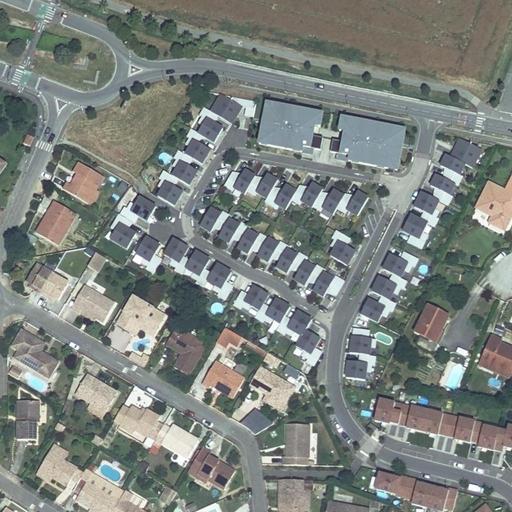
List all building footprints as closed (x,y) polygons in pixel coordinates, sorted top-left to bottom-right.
[(74,53),(71,64),(87,68),(90,58),(74,53)] [(221,96),(212,113),(219,117),(233,125),(243,107),(233,102),(234,99),(221,96)] [(248,102),(234,99),(233,102),(243,107),(247,110),(248,102)] [(256,103),(248,102),(247,110),(245,116),(254,117),(256,103)] [(277,106),(268,104),(267,111),(275,113),(277,106)] [(265,121),(253,118),(253,122),(264,124),(260,145),(303,153),(304,148),(309,149),(308,154),(314,155),(315,150),(322,151),(324,139),(314,137),(318,118),(307,116),(308,112),(277,106),(275,113),(267,111),(265,121)] [(205,109),(200,116),(203,118),(199,124),(203,126),(199,134),(206,138),(215,144),(224,129),(215,124),(219,117),(212,113),(205,109)] [(322,128),(324,115),(308,112),(307,116),(318,118),(316,127),(322,128)] [(334,141),(332,153),(338,154),(337,160),(343,161),(344,155),(351,157),(350,162),(398,172),(403,148),(413,150),(413,146),(404,145),(406,131),(381,126),(380,131),(370,129),(371,124),(349,120),(346,133),(344,143),(334,141)] [(192,130),(188,138),(190,139),(187,146),(191,148),(186,156),(193,160),(203,166),(211,151),(202,146),(206,138),(199,134),(192,130)] [(34,139),(28,136),(24,145),(30,148),(34,139)] [(483,151),(461,140),(452,158),(466,165),(474,169),(483,151)] [(180,152),(175,159),(178,161),(174,167),(178,170),(173,177),(179,180),(190,187),(198,172),(189,167),(193,160),(186,156),(180,152)] [(448,156),(442,167),(449,171),(445,179),(457,185),(459,187),(464,178),(461,176),(466,165),(452,158),(448,156)] [(0,187),(4,181),(7,183),(17,169),(8,163),(6,165),(0,161),(0,159),(0,158),(0,187)] [(97,191),(105,178),(79,163),(74,172),(78,175),(82,177),(80,182),(75,179),(71,185),(68,183),(63,190),(88,205),(97,191)] [(233,173),(225,187),(234,192),(235,190),(246,195),(247,192),(256,177),(245,171),(242,178),(233,173)] [(165,172),(160,180),(163,181),(159,188),(163,190),(159,198),(175,207),(184,193),(174,187),(179,180),(173,177),(165,172)] [(256,177),(247,192),(256,196),(258,194),(268,200),(274,189),(279,182),(268,175),(264,182),(256,177)] [(438,176),(432,187),(439,191),(435,199),(440,202),(450,207),(454,198),(451,196),(457,185),(445,179),(438,176)] [(511,178),(506,189),(490,181),(476,209),(493,217),(490,224),(506,232),(511,221),(511,178)] [(292,201),(301,206),(303,203),(313,209),(313,208),(322,193),(324,191),(313,185),(309,191),(300,187),(297,193),(292,201)] [(268,200),(266,203),(274,208),(276,205),(287,211),(292,201),(297,193),(287,186),(282,193),(274,189),(268,200)] [(92,207),(100,194),(97,191),(88,205),(92,207)] [(345,197),(334,191),(330,198),(322,193),(313,208),(322,213),(324,210),(334,216),(338,209),(345,197)] [(369,199),(358,193),(354,200),(346,195),(345,197),(338,209),(346,215),(348,212),(358,218),(369,199)] [(435,199),(423,194),(416,209),(426,213),(422,221),(429,224),(436,228),(440,220),(437,219),(441,212),(436,210),(440,202),(435,199)] [(126,209),(121,216),(133,223),(135,224),(139,217),(149,223),(157,208),(140,199),(136,206),(132,204),(128,210),(126,209)] [(59,246),(78,216),(56,203),(47,216),(52,219),(50,222),(46,219),(37,233),(59,246)] [(224,212),(222,215),(212,209),(201,227),(212,234),(216,227),(224,232),(230,220),(233,217),(224,212)] [(120,215),(112,229),(117,232),(111,241),(128,251),(137,235),(129,230),(133,223),(121,216),(120,215)] [(422,221),(412,216),(404,232),(413,236),(409,244),(422,250),(430,236),(425,234),(429,224),(422,221)] [(224,232),(220,238),(230,245),(234,238),(242,243),(249,231),(251,229),(242,223),(241,226),(230,220),(224,232)] [(242,243),(238,249),(249,256),(253,249),(261,254),(270,239),(261,234),(259,237),(249,231),(242,243)] [(352,240),(338,232),(333,240),(336,241),(332,247),(336,250),(332,257),(348,267),(357,253),(347,247),(352,240)] [(147,238),(137,255),(145,260),(142,264),(149,267),(147,270),(155,274),(163,260),(156,256),(161,247),(147,238)] [(261,254),(259,258),(269,264),(273,257),(282,262),(288,251),(290,248),(281,243),(280,245),(270,239),(261,254)] [(175,240),(165,256),(173,261),(170,265),(177,269),(175,271),(183,276),(187,269),(191,262),(184,258),(190,248),(175,240)] [(282,262),(277,269),(288,275),(292,268),(300,273),(306,263),(309,259),(300,254),(298,256),(288,251),(282,262)] [(187,269),(195,274),(192,278),(198,281),(197,284),(205,288),(208,282),(213,274),(206,270),(211,261),(197,252),(191,262),(187,269)] [(99,273),(107,259),(97,253),(88,267),(99,273)] [(402,260),(392,256),(384,271),(401,279),(405,271),(410,273),(413,267),(416,268),(420,260),(405,253),(402,260)] [(300,273),(295,281),(306,287),(310,281),(318,285),(325,274),(327,272),(318,266),(316,269),(306,263),(300,273)] [(56,299),(60,301),(70,284),(37,265),(27,282),(32,284),(37,287),(35,291),(49,299),(51,296),(56,299)] [(213,274),(208,282),(216,286),(214,291),(220,294),(219,297),(226,301),(234,287),(227,283),(233,274),(218,265),(213,274)] [(318,285),(314,292),(325,298),(329,292),(337,297),(345,283),(336,277),(335,280),(325,274),(318,285)] [(390,283),(381,278),(373,293),(383,298),(390,301),(394,293),(399,295),(402,289),(405,290),(408,282),(401,279),(394,275),(390,283)] [(104,324),(116,305),(85,286),(72,309),(80,313),(82,310),(90,315),(92,313),(98,317),(96,319),(104,324)] [(242,293),(235,306),(242,311),(244,308),(250,312),(252,308),(260,313),(264,306),(270,296),(255,288),(250,297),(242,293)] [(157,332),(166,317),(134,298),(118,326),(131,334),(139,322),(157,332)] [(379,305),(370,300),(362,315),(379,324),(383,316),(388,318),(391,311),(393,313),(397,305),(390,301),(383,298),(379,305)] [(291,309),(277,300),(271,310),(264,306),(260,313),(256,319),(264,324),(265,321),(271,325),(274,321),(282,325),(286,318),(291,309)] [(442,332),(450,317),(429,306),(415,334),(421,337),(416,345),(435,355),(441,344),(434,341),(439,330),(442,332)] [(96,319),(98,317),(92,313),(90,315),(82,310),(80,313),(92,321),(94,322),(96,319)] [(313,322),(298,313),(293,322),(286,318),(282,325),(278,332),(285,336),(287,334),(293,338),(295,333),(303,338),(313,322)] [(155,336),(157,332),(139,322),(131,334),(135,337),(141,327),(155,336)] [(243,340),(226,329),(217,344),(226,350),(230,343),(238,348),(243,340)] [(371,331),(355,329),(352,354),(361,356),(370,357),(372,348),(376,348),(377,341),(370,340),(371,331)] [(441,344),(446,334),(442,332),(439,330),(434,341),(441,344)] [(49,379),(59,363),(47,356),(45,359),(40,355),(41,352),(45,345),(23,331),(13,347),(19,351),(15,358),(49,379)] [(189,377),(208,346),(184,332),(181,337),(174,333),(166,345),(183,355),(175,369),(189,377)] [(316,350),(321,340),(307,332),(303,338),(297,348),(305,353),(302,357),(309,361),(307,363),(315,368),(323,354),(316,350)] [(510,375),(511,371),(511,349),(501,344),(502,341),(492,337),(480,366),(491,371),(493,367),(509,375),(510,375)] [(130,359),(137,363),(140,358),(133,354),(130,359)] [(280,361),(269,354),(265,361),(276,368),(280,361)] [(140,358),(137,363),(145,368),(151,359),(147,356),(144,360),(140,358)] [(360,364),(349,362),(347,379),(366,382),(367,373),(372,373),(373,366),(376,366),(377,358),(370,357),(361,356),(360,364)] [(245,380),(216,363),(203,385),(210,389),(212,386),(212,385),(223,391),(222,392),(234,399),(245,380)] [(243,374),(246,367),(236,364),(234,371),(243,374)] [(509,375),(493,367),(491,371),(492,371),(509,379),(510,375),(509,375)] [(289,385),(261,368),(250,386),(268,396),(264,402),(283,413),(291,400),(284,395),(289,385)] [(14,369),(10,376),(19,381),(23,375),(14,369)] [(107,413),(118,394),(104,385),(102,389),(93,384),(95,380),(88,376),(77,395),(107,413)] [(104,385),(95,380),(93,384),(102,389),(104,385)] [(296,390),(289,385),(284,395),(291,400),(296,390)] [(484,424),(380,400),(375,421),(391,425),(391,423),(407,427),(407,429),(439,436),(439,434),(455,438),(455,440),(471,443),(471,442),(479,444),(478,448),(494,452),(495,450),(503,452),(504,448),(511,449),(511,427),(509,427),(508,433),(484,427),(484,424)] [(39,424),(40,403),(22,403),(22,424),(21,424),(18,424),(18,442),(37,442),(38,424),(39,424)] [(148,438),(160,419),(147,411),(146,412),(145,415),(141,412),(132,407),(130,411),(123,407),(115,422),(121,425),(120,427),(133,435),(135,431),(148,438)] [(256,410),(242,424),(256,435),(273,425),(256,410)] [(189,460),(200,441),(174,426),(172,430),(165,426),(159,437),(165,441),(163,445),(189,460)] [(284,458),(284,466),(299,466),(314,466),(314,461),(310,461),(310,459),(311,426),(289,426),(288,458),(284,458)] [(96,436),(92,442),(100,447),(103,440),(96,436)] [(69,454),(55,446),(54,446),(50,453),(64,462),(69,454)] [(212,453),(204,449),(189,474),(197,479),(198,476),(208,482),(224,491),(236,473),(224,466),(223,468),(219,465),(220,463),(210,457),(212,453)] [(71,482),(78,470),(64,462),(50,453),(40,471),(54,479),(68,488),(71,482)] [(81,479),(84,474),(78,470),(71,482),(78,485),(81,479)] [(427,511),(444,511),(450,493),(381,470),(375,490),(415,503),(413,507),(427,511)] [(54,479),(40,471),(37,475),(51,483),(54,479)] [(93,475),(86,471),(84,474),(81,479),(88,483),(93,475)] [(93,475),(88,483),(120,502),(125,494),(93,475)] [(208,482),(198,476),(197,479),(207,485),(208,482)] [(305,493),(306,481),(281,481),(281,491),(283,491),(282,511),(304,511),(305,494),(305,493)] [(120,502),(88,483),(77,502),(91,510),(94,511),(114,511),(119,503),(120,502)] [(162,493),(167,495),(170,490),(165,487),(162,493)] [(119,503),(114,511),(144,511),(129,503),(134,496),(126,491),(125,494),(120,502),(119,503)] [(311,511),(312,493),(305,493),(305,494),(304,511),(311,511)]
